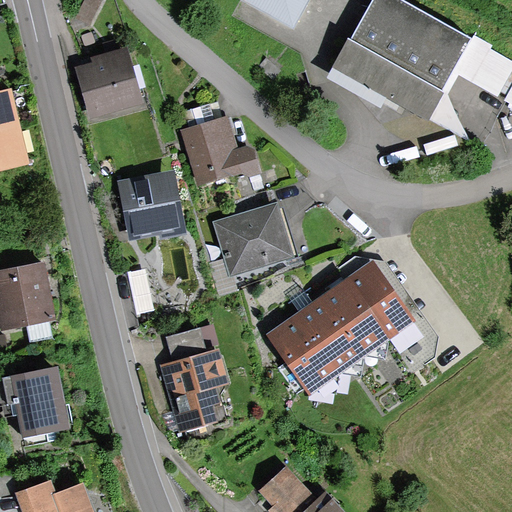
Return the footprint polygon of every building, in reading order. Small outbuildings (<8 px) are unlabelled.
[(82,0),(74,17),(71,18),(73,29),(88,25),(100,0),(82,0)] [(247,0),(301,29),(316,0),(247,0)] [(465,72),(458,68),(476,36),(412,0),(376,0),(356,37),(353,36),(337,64),(338,65),(332,76),(385,106),(389,99),(409,110),(411,106),(433,119),(445,98),(449,100),(465,72)] [(465,72),(505,94),(508,89),(511,91),(511,95),(511,98),(511,52),(498,45),(500,41),(481,30),(477,37),(476,36),(458,68),(465,72)] [(94,41),(91,31),(80,34),(83,44),(94,41)] [(154,104),(138,47),(102,57),(103,62),(86,67),(101,119),(154,104)] [(0,132),(24,126),(15,89),(3,92),(0,92),(0,132)] [(265,186),(276,183),(264,146),(256,142),(248,144),(238,111),(191,126),(209,182),(255,168),(257,175),(261,173),(265,186)] [(0,171),(34,163),(24,126),(0,132),(0,171)] [(192,232),(180,167),(124,177),(135,238),(163,233),(163,238),(192,232)] [(302,258),(285,203),(221,222),(238,277),(302,258)] [(28,342),(51,337),(48,321),(54,319),(42,261),(0,269),(0,330),(24,325),(28,342)] [(156,310),(146,268),(129,271),(138,313),(156,310)] [(373,270),(275,338),(290,361),(279,368),(295,391),(307,384),(308,386),(316,387),(382,342),(383,334),(389,336),(406,324),(407,316),(373,270)] [(235,380),(224,344),(212,348),(205,323),(171,333),(178,357),(166,361),(186,428),(193,426),(196,436),(219,429),(218,424),(237,419),(228,390),(233,382),(232,381),(235,380)] [(77,429),(64,367),(8,379),(14,405),(23,403),(31,439),(77,429)] [(271,506),(276,511),(352,511),(328,486),(319,494),(289,461),(262,486),(276,501),(271,506)] [(101,511),(91,484),(62,495),(58,484),(22,497),(27,511),(101,511)]
